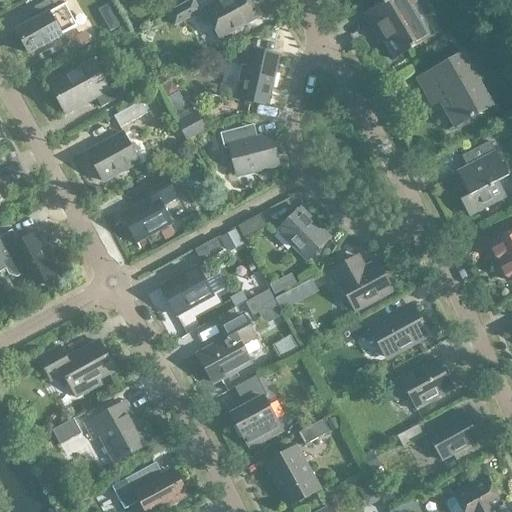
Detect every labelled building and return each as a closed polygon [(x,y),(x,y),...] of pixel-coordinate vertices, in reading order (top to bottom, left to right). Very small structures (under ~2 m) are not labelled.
[(61,0),(46,0),(28,10),(33,21),(15,31),(27,53),(76,26),(61,0)] [(173,25),(198,12),(192,0),(167,14),(173,25)] [(218,39),(258,18),(248,0),(228,0),(228,1),(221,5),(218,0),(202,9),(218,39)] [(392,60),(434,35),(422,16),(417,19),(409,7),(415,3),(412,0),(386,0),(361,15),(370,30),(377,26),(385,39),(381,41),(381,42),(382,42),(392,58),(391,58),(392,60)] [(481,3),(465,12),(471,23),(487,13),(481,3)] [(107,18),(106,23),(109,30),(122,24),(116,13),(107,18)] [(84,33),(68,41),(73,49),(88,41),(84,33)] [(267,106),(271,87),(278,56),(249,49),(245,66),(241,65),(237,81),(242,82),(238,100),(267,106)] [(490,107),(461,54),(417,79),(427,98),(435,94),(454,127),(490,107)] [(106,88),(91,62),(49,85),(64,113),(94,96),(100,107),(125,94),(119,81),(106,88)] [(171,84),(161,90),(166,99),(172,96),(174,90),(171,84)] [(113,116),(119,128),(146,113),(140,101),(113,116)] [(194,113),(177,123),(186,140),(204,131),(194,113)] [(251,125),(220,133),(224,148),(228,147),(236,176),(277,165),(269,135),(255,139),(251,125)] [(102,181),(138,162),(122,133),(86,153),(102,181)] [(507,176),(489,141),(478,147),(484,157),(456,172),(468,195),(459,200),(468,217),(505,197),(497,181),(507,176)] [(120,215),(135,242),(170,223),(161,206),(176,198),(164,175),(142,187),(149,200),(120,215)] [(306,261),(329,238),(299,208),(296,211),(298,213),(291,220),(289,218),(276,231),(306,261)] [(266,226),(259,214),(237,227),(243,239),(266,226)] [(233,229),(219,237),(226,249),(240,241),(233,229)] [(511,278),(511,232),(492,242),(503,265),(501,266),(507,279),(509,277),(510,279),(511,278)] [(6,233),(0,236),(0,271),(5,269),(9,277),(14,278),(21,274),(30,289),(57,274),(35,234),(12,246),(6,233)] [(222,251),(215,238),(194,250),(200,262),(222,251)] [(338,283),(342,289),(341,289),(340,293),(342,298),(347,300),(347,299),(354,311),(391,291),(375,263),(363,269),(356,257),(332,270),(339,283),(338,283)] [(175,316),(212,296),(196,267),(160,287),(175,316)] [(314,277),(293,289),(297,296),(318,284),(314,277)] [(275,281),(268,285),(273,294),(280,291),(275,281)] [(267,291),(244,304),(251,317),(274,304),(267,291)] [(385,358),(427,335),(411,306),(369,329),(385,358)] [(254,337),(242,315),(220,327),(227,339),(197,356),(212,382),(249,362),(240,345),(254,337)] [(367,333),(359,319),(336,332),(344,345),(367,333)] [(66,359),(59,346),(37,358),(50,381),(62,374),(75,397),(99,384),(96,379),(114,370),(98,342),(66,359)] [(420,368),(425,377),(415,382),(410,371),(385,385),(395,403),(407,396),(415,410),(452,390),(435,359),(420,368)] [(244,407),(230,415),(242,438),(248,448),(281,430),(275,420),(263,397),(266,395),(260,385),(256,376),(234,388),(238,397),(244,407)] [(134,428),(121,404),(84,424),(92,439),(101,435),(115,462),(153,441),(143,423),(134,428)] [(478,440),(464,414),(426,434),(441,461),(478,440)] [(333,418),(326,421),(331,430),(338,426),(333,418)] [(80,434),(72,419),(51,431),(59,445),(80,434)] [(328,432),(322,420),(297,433),(304,445),(328,432)] [(423,436),(417,425),(396,436),(402,447),(423,436)] [(317,490),(294,448),(265,464),(288,506),(317,490)] [(371,452),(362,457),(370,471),(378,466),(371,452)] [(154,463),(111,487),(123,510),(138,501),(144,511),(154,511),(183,496),(169,471),(161,476),(154,463)] [(367,477),(353,485),(360,496),(373,489),(367,477)] [(500,505),(485,478),(453,496),(455,499),(447,503),(446,506),(449,511),(496,511),(494,508),(500,505)]
